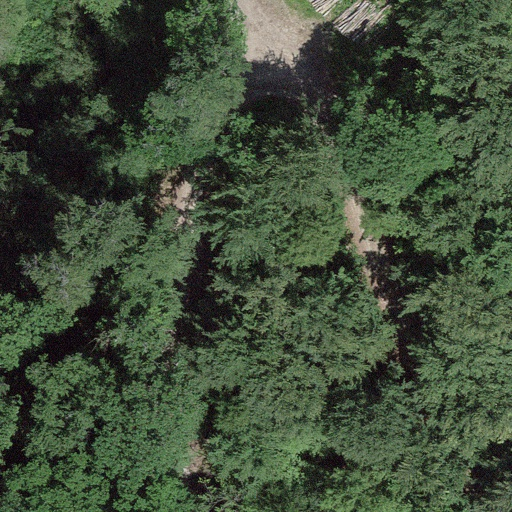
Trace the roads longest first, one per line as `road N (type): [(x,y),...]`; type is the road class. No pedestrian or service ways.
road 1 (track): [(254,20),(327,110),(401,332),(491,511)]
road 2 (track): [(231,0),(254,20),(223,93),(186,235),(186,511)]
